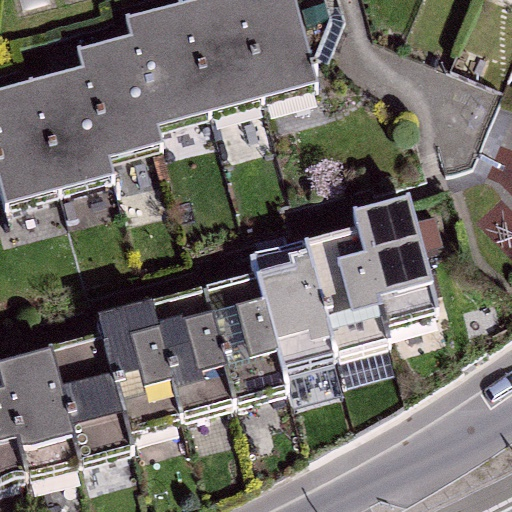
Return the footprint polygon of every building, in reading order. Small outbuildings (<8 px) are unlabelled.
[(224,110),(194,0),(190,0),(140,14),(146,35),(170,124),(224,110)] [(278,95),(252,0),(194,0),(224,110),(278,95)] [(332,80),(310,0),(252,0),(278,95),(332,80)] [(170,124),(146,35),(92,50),(97,67),(122,160),(176,146),(170,124)] [(122,160),(97,67),(42,82),(73,193),(127,178),(122,160)] [(73,193),(42,82),(0,93),(0,139),(19,207),(73,193)] [(426,197),(372,211),(377,228),(406,334),(460,319),(426,197)] [(377,228),(323,243),(356,365),(410,350),(406,334),(377,228)] [(323,243),(269,257),(273,274),(302,380),(356,365),(323,243)] [(273,274),(219,289),(253,411),(307,397),(302,380),(273,274)] [(219,289),(165,303),(199,426),(253,411),(219,289)] [(165,303),(111,318),(117,339),(145,440),(199,426),(165,303)] [(117,339),(63,353),(96,476),(150,461),(145,440),(117,339)] [(63,353),(9,368),(42,490),(96,476),(63,353)] [(0,501),(42,490),(9,368),(0,370),(0,501)]
